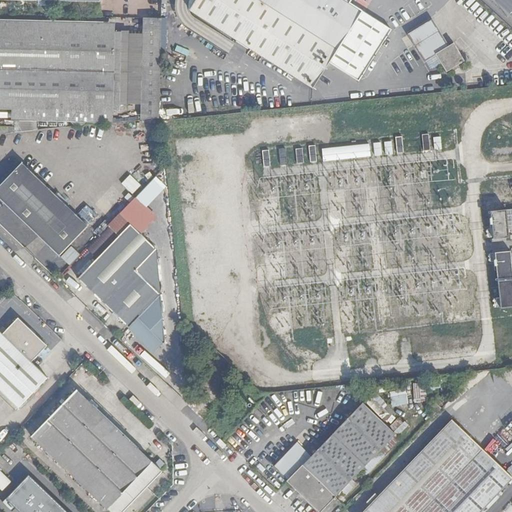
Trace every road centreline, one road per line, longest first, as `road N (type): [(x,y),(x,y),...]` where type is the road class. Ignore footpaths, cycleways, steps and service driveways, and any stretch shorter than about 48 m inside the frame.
road 1 (unknown): [(182,0),(203,32),(276,78),(321,92),(358,85),(437,0)]
road 2 (unclassified): [(0,252),(219,466)]
road 3 (unknown): [(346,370),(284,373),(250,348),(228,159)]
